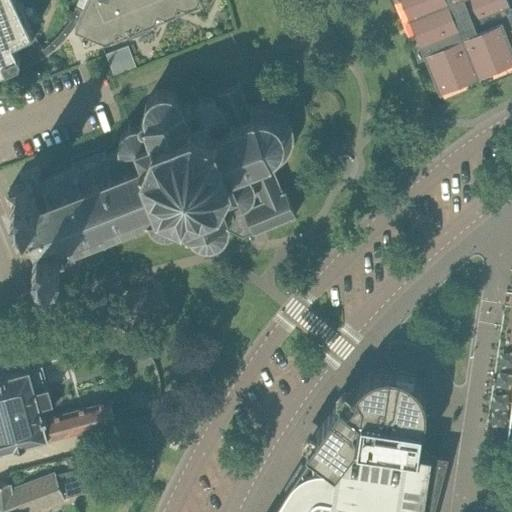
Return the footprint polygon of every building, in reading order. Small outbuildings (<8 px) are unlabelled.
[(0,0),(0,75),(41,56),(47,53),(43,47),(41,45),(37,39),(37,38),(32,28),(20,4),(18,0),(0,0)] [(59,34),(43,47),(47,53),(50,51),(64,38),(74,25),(93,33),(105,38),(113,35),(114,35),(115,35),(116,36),(117,36),(118,36),(119,36),(120,36),(121,36),(122,36),(123,36),(124,36),(125,36),(126,36),(127,36),(128,36),(129,36),(130,36),(131,36),(132,36),(133,35),(134,35),(135,35),(136,35),(137,34),(138,34),(139,33),(140,33),(141,33),(141,32),(142,32),(143,32),(144,31),(145,31),(146,30),(147,29),(148,29),(148,28),(149,28),(150,27),(151,26),(152,26),(152,25),(153,25),(153,24),(154,23),(155,23),(155,22),(156,21),(157,20),(158,19),(158,18),(159,18),(159,17),(160,16),(199,0),(77,0),(76,5),(75,5),(75,6),(76,6),(74,12),(70,20),(64,27),(59,34)] [(403,0),(404,1),(407,0),(412,13),(418,27),(415,28),(420,42),(421,42),(433,37),(437,45),(424,50),(426,55),(439,88),(442,87),(441,84),(464,75),(465,78),(479,72),(492,67),(491,64),(511,55),(511,11),(511,12),(509,7),(509,6),(510,6),(508,0),(403,0)] [(128,44),(106,52),(114,73),(136,65),(128,44)] [(104,244),(106,243),(137,230),(136,227),(149,222),(150,224),(152,226),(154,228),(155,229),(157,230),(159,231),(161,231),(163,232),(165,232),(169,232),(171,231),(173,231),(175,230),(177,228),(179,227),(181,225),(182,226),(183,227),(184,227),(185,227),(186,226),(186,227),(189,227),(189,228),(190,230),(191,231),(192,233),(195,235),(196,236),(197,237),(199,238),(201,239),(203,239),(206,240),(207,240),(210,240),(213,239),(215,239),(218,237),(220,236),(222,234),(225,232),(226,230),(227,228),(243,235),(262,227),(296,213),(285,187),(282,188),(282,186),(273,164),(276,162),(286,154),(288,155),(289,152),(288,151),(292,140),(294,140),(294,137),(293,137),(291,125),(293,124),(292,121),(290,122),(288,116),(284,111),(285,109),(282,107),(281,109),(279,107),(276,106),(274,105),(272,104),(270,104),(268,104),(265,103),(265,102),(262,102),(262,103),(256,104),(251,106),(242,83),(219,92),(225,108),(224,106),(223,104),(222,103),(220,101),(219,100),(217,99),(215,98),(213,97),(211,97),(208,96),(205,97),(203,97),(201,94),(198,95),(200,98),(196,100),(194,103),(193,102),(192,101),(191,100),(190,100),(188,101),(187,101),(186,101),(184,101),(183,100),(183,98),(180,96),(178,94),(175,92),(173,91),(171,91),(170,90),(166,90),(164,90),(162,90),(159,91),(158,87),(155,88),(156,91),(153,92),(151,94),(148,97),(147,98),(146,100),(145,102),(145,104),(144,105),(144,108),(144,110),(144,113),(145,115),(145,117),(143,117),(144,118),(142,119),(141,120),(140,121),(140,122),(139,123),(139,124),(136,124),(132,125),(130,122),(128,122),(129,126),(127,127),(126,128),(125,129),(124,130),(122,132),(120,134),(120,137),(119,138),(119,139),(119,143),(119,145),(119,146),(119,148),(107,153),(106,150),(72,163),(73,166),(45,178),(44,177),(40,168),(37,167),(31,169),(30,172),(33,179),(9,189),(17,211),(12,213),(26,248),(32,246),(40,268),(65,259),(68,266),(71,267),(76,265),(78,262),(74,253),(75,253),(75,252),(103,241),(104,244)] [(165,305),(159,285),(159,284),(125,295),(132,316),(165,305)] [(41,364),(41,365),(29,368),(29,366),(0,374),(0,448),(47,435),(47,438),(116,420),(109,400),(41,417),(37,403),(50,400),(41,364)] [(433,511),(448,453),(422,449),(422,450),(420,449),(426,411),(426,402),(426,398),(423,390),(422,387),(417,380),(414,378),(407,372),(404,371),(396,368),(392,368),(384,368),(380,369),(372,372),(369,373),(362,379),(352,390),(356,395),(347,404),(340,399),(306,445),(323,457),(315,468),(304,485),(295,500),(287,511),(433,511)] [(150,414),(151,415),(121,423),(121,422),(119,423),(126,448),(159,438),(152,413),(150,414)] [(71,477),(85,473),(79,453),(65,457),(71,477)] [(0,511),(34,511),(65,497),(56,471),(10,488),(10,481),(0,481),(0,511)]
